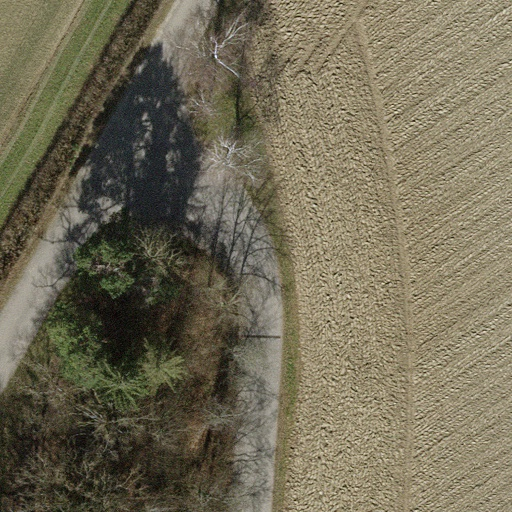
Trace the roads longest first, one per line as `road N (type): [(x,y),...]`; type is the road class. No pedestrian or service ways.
road 1 (track): [(254,511),(266,250),(143,113)]
road 2 (track): [(0,364),(206,0)]
